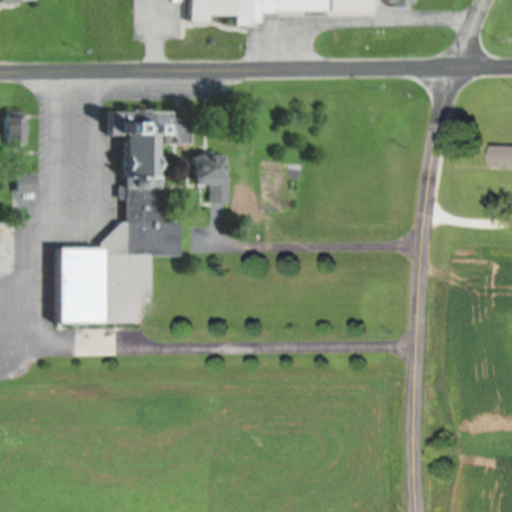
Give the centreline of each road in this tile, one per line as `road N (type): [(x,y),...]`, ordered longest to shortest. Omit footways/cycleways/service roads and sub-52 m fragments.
road 1 (residential): [(421,511),(426,217),(445,93),(480,0)]
road 2 (tertiary): [(0,70),(511,65)]
